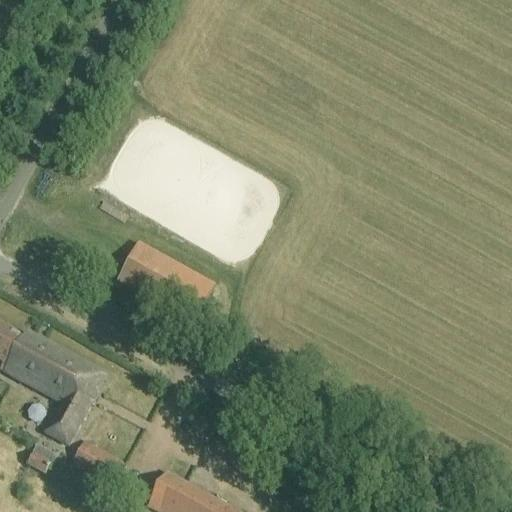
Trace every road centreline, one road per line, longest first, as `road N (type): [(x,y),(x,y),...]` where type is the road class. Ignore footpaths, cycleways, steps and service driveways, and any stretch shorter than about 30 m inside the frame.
road 1 (unclassified): [(0,266),(442,511)]
road 2 (unclassified): [(0,217),(119,0)]
